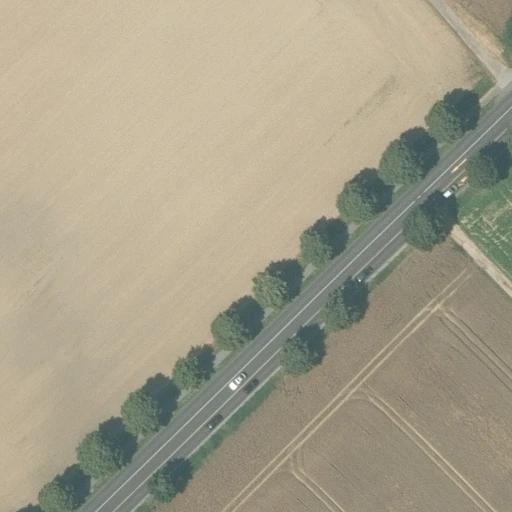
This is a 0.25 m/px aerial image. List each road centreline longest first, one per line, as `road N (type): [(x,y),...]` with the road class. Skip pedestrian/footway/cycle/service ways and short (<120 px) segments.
road 1 (secondary): [(511,118),(108,511)]
road 2 (track): [(425,200),(511,289)]
